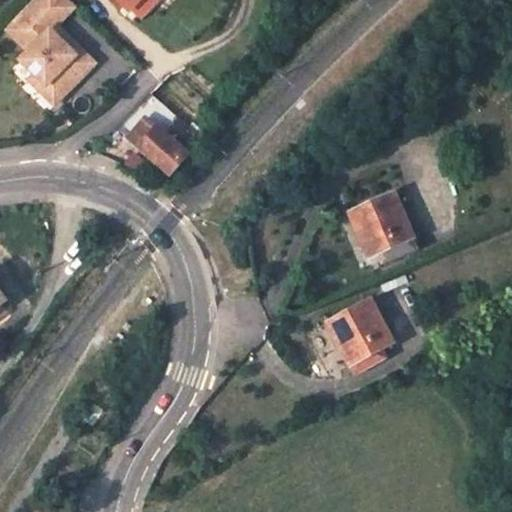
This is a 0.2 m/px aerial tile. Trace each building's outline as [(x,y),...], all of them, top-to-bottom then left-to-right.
[(66,0),(36,0),(7,30),(30,51),(22,60),(36,74),(61,98),(95,63),(71,38),(65,44),(51,30),(57,25),(74,7),(66,0)] [(118,0),(130,11),(141,0),(118,0)] [(139,20),(158,1),(157,0),(141,0),(130,11),(139,20)] [(71,38),(57,25),(51,30),(65,44),(71,38)] [(55,104),(61,98),(36,74),(30,79),(55,104)] [(187,155),(148,121),(131,141),(139,148),(138,149),(169,176),(187,155)] [(416,238),(396,192),(350,211),(369,258),(384,252),(414,239),(416,238)] [(414,239),(384,252),(388,263),(419,249),(414,239)] [(393,344),(370,301),(326,324),(349,367),(393,344)] [(69,491),(59,486),(54,494),(65,499),(69,491)]
